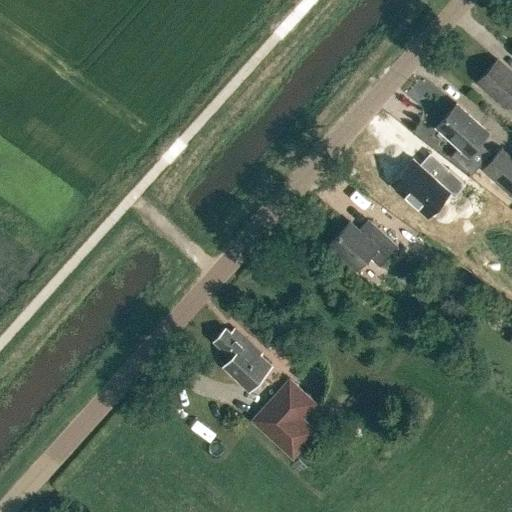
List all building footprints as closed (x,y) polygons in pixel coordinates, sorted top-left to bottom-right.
[(511,72),(497,59),(479,80),(509,107),(511,104),(511,72)] [(472,174),(490,153),(479,143),(488,132),(457,104),(437,126),(459,147),(451,155),(472,174)] [(511,157),(502,148),(483,169),(511,195),(511,157)] [(450,166),(439,178),(414,155),(392,181),(429,214),(451,190),(456,194),(468,182),(450,166)] [(367,237),(349,221),(329,244),(356,269),(369,255),(380,266),(398,246),(377,226),(367,237)] [(231,332),(226,327),(214,340),(232,356),(224,365),(249,389),(271,364),(260,355),(262,353),(235,328),(231,332)] [(293,457),(318,430),(303,416),(316,402),(290,377),(252,419),(293,457)]
